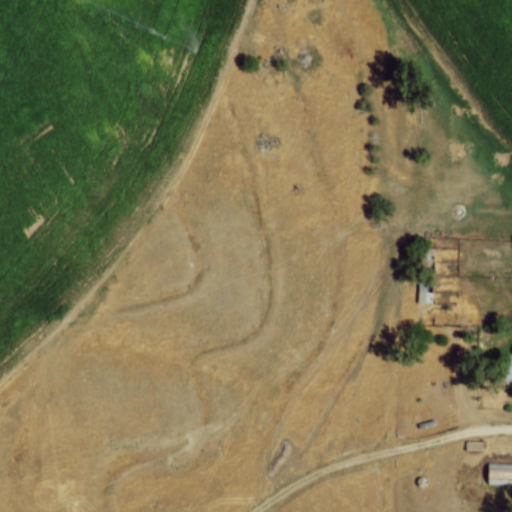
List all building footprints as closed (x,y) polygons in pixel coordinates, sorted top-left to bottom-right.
[(410,280),(409,307),(424,308),(425,294),(418,294),(419,280),(410,280)] [(430,304),(431,285),(416,284),(415,303),(430,304)] [(511,361),(496,361),(497,380),(511,380),(511,361)] [(456,445),(457,454),(476,453),(476,444),(456,445)] [(511,463),(477,466),(478,487),(511,484),(511,463)] [(418,489),(419,488),(420,486),(420,485),(420,483),(419,481),(418,480),(416,480),(414,480),(413,480),(411,481),(410,483),(410,484),(410,486),(411,487),(412,489),(413,490),(415,490),(416,490),(418,489)]
